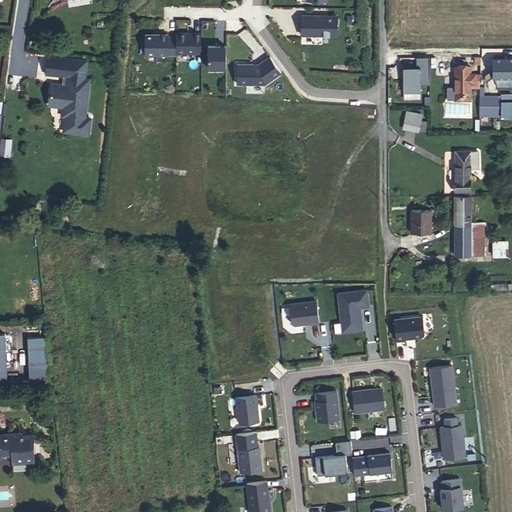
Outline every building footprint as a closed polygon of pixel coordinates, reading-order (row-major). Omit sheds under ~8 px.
[(299,32),(337,34),(338,12),(299,10),(299,32)] [(201,30),(142,29),(142,52),(200,52),(201,30)] [(204,64),(225,64),(225,40),(205,40),(204,64)] [(511,75),(511,53),(490,54),(490,76),(511,75)] [(416,63),(401,63),(402,97),(420,97),(420,81),(429,81),(429,54),(416,54),(416,63)] [(69,77),(72,57),(57,55),(54,75),(69,77)] [(69,77),(68,83),(64,85),(61,85),(51,83),(49,103),(51,106),(63,108),(62,116),(65,116),(63,132),(89,135),(91,118),(87,118),(91,80),(86,79),(89,59),(72,57),(69,77)] [(275,60),(234,58),(233,78),(274,80),(275,60)] [(475,83),(475,73),(470,73),(470,67),(455,67),(455,100),(470,100),(470,83),(475,83)] [(511,92),(478,93),(478,114),(511,114),(511,92)] [(418,131),(422,116),(406,112),(403,127),(418,131)] [(0,138),(0,157),(12,158),(13,139),(0,138)] [(459,194),(471,194),(470,168),(478,168),(478,151),(464,151),(464,156),(461,156),(461,159),(456,159),(456,191),(459,191),(459,194)] [(470,196),(456,196),(456,224),(470,224),(470,196)] [(411,232),(431,233),(431,209),(411,209),(411,232)] [(470,225),(470,224),(456,224),(456,255),(471,255),(470,225)] [(470,225),(471,255),(484,255),(484,224),(471,224),(471,225),(470,225)] [(491,238),(492,254),(507,253),(507,238),(491,238)] [(367,286),(336,289),(340,330),(362,328),(360,305),(369,305),(367,286)] [(289,323),(318,322),(317,298),(288,299),(289,323)] [(422,312),(391,315),(393,338),(424,335),(422,312)] [(30,388),(52,386),(46,336),(27,337),(29,380),(30,388)] [(452,361),(428,364),(432,402),(457,399),(452,361)] [(7,381),(8,389),(30,388),(29,380),(7,381)] [(351,410),(383,409),(382,385),(351,386),(351,410)] [(338,387),(314,387),(314,416),(338,416),(338,387)] [(234,391),(235,418),(258,418),(257,390),(234,391)] [(456,422),(455,414),(437,415),(440,457),(465,455),(462,421),(456,422)] [(237,470),(261,468),(257,426),(233,429),(237,470)] [(0,436),(0,452),(34,451),(33,434),(23,434),(23,432),(11,432),(11,435),(0,436)] [(335,451),(314,453),(315,470),(346,467),(345,451),(350,450),(349,437),(334,438),(335,451)] [(351,471),(391,470),(391,450),(351,451),(351,471)] [(34,451),(0,452),(0,457),(12,457),(12,463),(35,461),(34,451)] [(266,476),(244,479),(248,511),(271,511),(266,476)] [(440,508),(462,507),(461,476),(439,477),(440,508)] [(374,511),(395,511),(395,503),(374,503),(374,511)]
